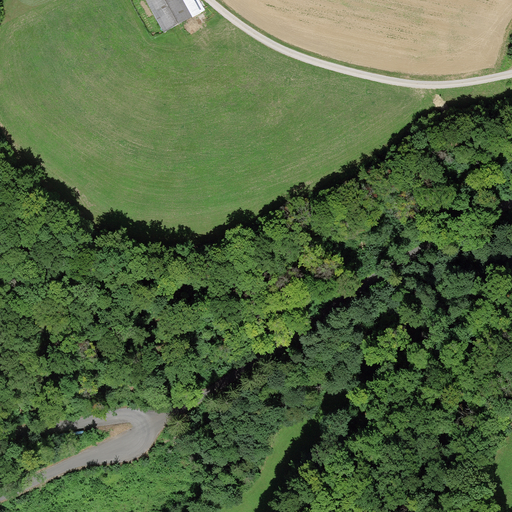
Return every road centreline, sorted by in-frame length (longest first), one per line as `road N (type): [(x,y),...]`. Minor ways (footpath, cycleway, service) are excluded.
road 1 (unclassified): [(147,428),(303,323),(511,204)]
road 2 (track): [(205,0),(288,54),(393,83),(454,85),(511,74)]
road 3 (unclassified): [(0,497),(147,428)]
road 4 (unclassified): [(147,428),(130,416),(106,416),(0,435)]
